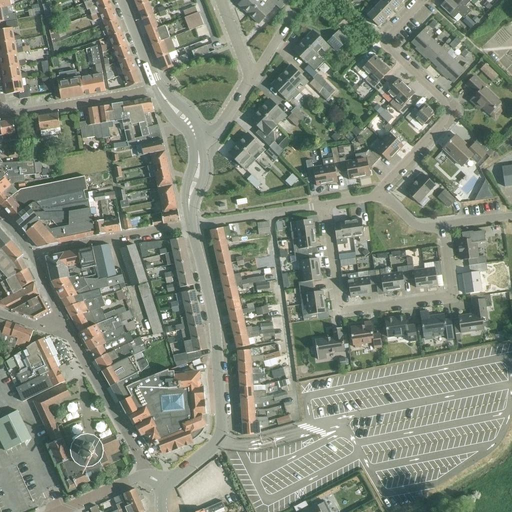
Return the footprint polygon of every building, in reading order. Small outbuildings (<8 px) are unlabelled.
[(108,0),(90,0),(84,2),(84,3),(87,10),(89,9),(90,14),(99,11),(111,6),(108,0)] [(261,0),(242,0),(239,4),(248,13),(260,1),(261,0)] [(261,0),(260,1),(248,13),(258,23),(275,5),(280,9),(289,0),(288,0),(278,0),(277,2),(275,0),(261,0)] [(382,0),(381,0),(374,8),(386,18),(393,10),(382,0)] [(401,2),(398,0),(382,0),(393,10),(401,2)] [(467,15),(451,0),(445,0),(440,6),(453,19),(458,14),(463,19),(467,15)] [(468,0),(451,0),(467,15),(471,12),(465,6),(470,1),(468,0)] [(147,3),(136,7),(141,20),(152,16),(147,3)] [(47,4),(42,5),(45,18),(51,16),(47,4)] [(3,7),(0,7),(0,22),(10,20),(16,19),(15,13),(9,14),(7,6),(3,7)] [(99,11),(90,14),(93,20),(101,17),(104,24),(116,19),(111,6),(99,11)] [(185,17),(196,12),(194,6),(182,11),(185,17)] [(22,9),(23,16),(32,15),(31,7),(22,9)] [(386,18),(374,8),(366,16),(378,27),(386,18)] [(189,29),(203,24),(198,11),(196,12),(185,17),(184,17),(189,29)] [(342,15),(334,24),(339,29),(348,21),(342,15)] [(152,16),(141,20),(146,33),(157,28),(152,16)] [(54,17),(47,19),(48,27),(56,25),(54,17)] [(467,17),(462,21),(470,29),(475,24),(467,17)] [(121,31),(116,19),(104,24),(109,36),(121,31)] [(12,28),(18,27),(17,20),(5,22),(7,29),(0,29),(0,43),(14,41),(20,40),(19,36),(14,37),(12,28)] [(433,21),(428,26),(432,30),(437,24),(433,21)] [(420,54),(433,41),(426,34),(430,29),(426,26),(411,43),(418,50),(417,51),(420,54)] [(52,44),(56,43),(55,36),(59,35),(57,28),(49,31),(52,44)] [(158,30),(157,28),(146,33),(151,45),(162,41),(168,39),(164,28),(158,30)] [(121,31),(109,36),(114,49),(126,44),(121,31)] [(303,40),(315,53),(321,48),(325,52),(329,47),(312,31),(303,40)] [(332,36),(327,41),(336,50),(341,44),(346,39),(337,31),(332,36)] [(29,44),(39,44),(39,36),(28,37),(29,44)] [(162,41),(151,45),(156,58),(167,54),(173,52),(168,39),(162,41)] [(455,39),(449,46),(453,50),(460,43),(455,39)] [(315,53),(303,40),(294,50),(314,70),(324,61),(315,53)] [(22,52),(22,48),(16,49),(14,41),(0,43),(0,56),(17,53),(22,52)] [(433,41),(420,54),(424,57),(425,56),(432,63),(448,46),(444,44),(440,48),(433,41)] [(126,44),(114,49),(118,61),(131,56),(126,44)] [(89,66),(100,64),(97,46),(86,49),(89,66)] [(192,52),(194,59),(209,54),(206,46),(192,52)] [(448,46),(432,63),(439,69),(438,71),(441,74),(454,61),(446,54),(451,49),(448,46)] [(465,50),(461,54),(464,58),(469,53),(465,50)] [(0,63),(1,69),(19,66),(25,65),(24,61),(18,62),(17,53),(0,56),(0,63)] [(167,54),(156,58),(161,71),(172,67),(188,62),(185,56),(170,61),(167,54)] [(136,69),(131,56),(118,61),(123,74),(136,69)] [(362,59),(353,69),(357,73),(365,81),(382,63),(374,56),(367,63),(362,59)] [(461,68),(454,61),(441,74),(445,77),(446,76),(453,83),(469,67),(465,63),(461,68)] [(390,71),(382,63),(365,81),(377,92),(387,82),(383,78),(390,71)] [(485,64),(480,70),(492,82),(497,76),(485,64)] [(27,78),(26,73),(20,74),(19,66),(1,69),(3,82),(21,79),(27,78)] [(281,75),(293,87),(298,83),(303,87),(307,82),(290,66),(281,75)] [(123,74),(120,75),(125,86),(128,85),(128,86),(141,82),(138,75),(136,69),(123,74)] [(59,87),(61,99),(72,97),(84,95),(80,77),(79,77),(79,73),(76,73),(76,71),(58,74),(59,76),(57,77),(58,81),(59,87)] [(110,73),(106,74),(107,81),(114,78),(112,72),(110,73)] [(91,75),(80,77),(84,95),(95,93),(105,91),(102,73),(91,75)] [(317,73),(312,77),(313,78),(322,87),(330,96),(335,91),(317,73)] [(281,75),(271,85),(288,101),(292,97),(294,99),(299,93),(293,87),(281,75)] [(488,115),(500,103),(484,87),(474,76),(464,86),(475,96),(470,101),(475,106),(477,104),(488,115)] [(313,78),(308,83),(326,100),(330,96),(322,87),(313,78)] [(30,97),(29,91),(28,86),(23,87),(21,79),(3,82),(6,95),(18,93),(19,99),(30,97)] [(387,82),(377,92),(390,104),(393,100),(406,86),(398,79),(391,86),(387,82)] [(406,86),(393,100),(390,104),(402,115),(412,105),(407,101),(414,94),(406,86)] [(148,99),(139,100),(144,114),(145,122),(147,127),(149,136),(150,142),(162,139),(157,125),(152,126),(149,117),(148,117),(147,113),(154,112),(150,99),(148,99)] [(139,100),(122,103),(124,116),(129,116),(131,124),(139,123),(142,137),(149,136),(147,127),(145,122),(144,114),(139,100)] [(268,100),(259,110),(271,122),(276,126),(281,121),(286,116),(285,116),(268,100)] [(122,103),(112,105),(114,122),(112,122),(112,125),(119,124),(120,130),(124,130),(127,142),(127,145),(128,147),(135,146),(135,145),(134,139),(131,124),(129,116),(124,116),(122,103)] [(377,104),(373,108),(379,115),(383,110),(377,104)] [(114,122),(112,105),(98,107),(100,123),(103,138),(109,137),(108,128),(113,128),(112,125),(112,122),(114,122)] [(414,108),(405,118),(409,122),(418,130),(422,127),(434,113),(426,105),(419,112),(414,108)] [(103,138),(100,123),(98,107),(86,109),(88,122),(79,123),(82,139),(95,137),(97,139),(103,138)] [(304,117),(295,108),(291,112),(292,114),(300,122),(304,117)] [(259,110),(250,119),(260,129),(268,136),(263,141),(268,146),(270,148),(279,156),(282,150),(278,146),(273,141),(272,132),(276,127),(276,126),(271,122),(259,110)] [(379,115),(387,123),(392,118),(384,110),(383,110),(379,115)] [(38,123),(37,123),(38,130),(40,130),(41,137),(60,135),(59,127),(57,114),(57,113),(37,116),(37,117),(38,123)] [(300,122),(292,114),(287,119),(297,128),(300,122)] [(13,120),(0,122),(0,127),(1,135),(8,134),(10,142),(17,141),(13,120)] [(386,136),(382,141),(396,154),(403,146),(400,144),(404,139),(388,124),(383,128),(386,130),(383,133),(386,136)] [(357,125),(351,132),(355,136),(362,130),(357,125)] [(336,132),(331,137),(335,142),(340,137),(336,132)] [(347,133),(344,136),(349,141),(353,138),(347,133)] [(247,134),(237,144),(250,155),(254,160),(261,154),(264,150),(247,134)] [(476,163),(485,154),(474,143),(469,149),(455,135),(442,149),(461,167),(470,157),(476,163)] [(142,137),(134,139),(135,145),(135,146),(142,145),(142,144),(150,142),(149,136),(142,137)] [(162,139),(150,142),(142,144),(142,145),(135,146),(137,156),(151,153),(164,150),(162,139)] [(396,154),(382,141),(371,153),(378,160),(382,156),(388,162),(396,154)] [(237,144),(228,153),(245,170),(248,166),(254,160),(250,155),(237,144)] [(279,156),(270,148),(265,153),(275,162),(279,156)] [(331,149),(332,158),(322,160),(323,166),(326,184),(337,182),(335,174),(341,173),(339,159),(336,148),(331,149)] [(167,163),(164,150),(151,153),(152,161),(146,162),(147,167),(153,165),(167,163)] [(365,151),(354,153),(355,160),(359,178),(369,176),(368,168),(371,167),(378,160),(371,153),(368,150),(365,153),(365,151)] [(112,161),(111,153),(104,154),(106,162),(112,161)] [(359,178),(355,160),(345,162),(344,158),(339,159),(341,173),(347,172),(348,180),(359,178)] [(326,184),(323,166),(313,168),(311,160),(305,161),(308,179),(314,178),(316,186),(326,184)] [(0,182),(6,178),(7,178),(24,176),(34,175),(36,175),(36,173),(35,162),(20,163),(2,163),(0,163),(0,182)] [(153,165),(147,167),(149,177),(169,173),(167,163),(153,165)] [(511,165),(501,167),(504,187),(511,185),(511,165)] [(418,204),(435,185),(421,172),(416,177),(418,179),(405,192),(418,204)] [(172,184),(169,173),(149,177),(150,182),(156,181),(158,187),(172,184)] [(256,189),(260,183),(251,175),(246,179),(256,189)] [(0,193),(11,184),(12,185),(16,184),(18,183),(24,183),(24,176),(6,178),(0,182),(0,193)] [(17,191),(1,205),(13,218),(27,206),(28,205),(29,204),(31,203),(34,202),(66,195),(87,190),(84,176),(20,188),(17,191)] [(12,185),(11,184),(0,193),(0,203),(1,205),(17,191),(12,185)] [(174,197),(172,184),(158,187),(160,200),(174,197)] [(444,189),(437,196),(448,206),(454,199),(444,189)] [(27,206),(13,218),(19,225),(34,213),(41,212),(43,212),(46,212),(60,212),(68,212),(90,208),(88,199),(85,199),(83,190),(66,195),(34,202),(31,203),(29,204),(28,205),(27,206)] [(174,197),(160,200),(163,212),(177,209),(174,197)] [(39,220),(25,233),(38,248),(78,239),(78,236),(94,233),(91,215),(90,209),(90,208),(68,212),(69,220),(60,220),(44,219),(42,221),(42,220),(40,221),(39,220)] [(163,212),(161,212),(162,218),(151,220),(152,226),(162,224),(179,221),(177,209),(163,212)] [(34,213),(19,225),(25,233),(39,220),(40,221),(42,220),(42,221),(44,219),(60,220),(69,220),(68,212),(60,212),(46,212),(43,212),(41,212),(34,213)] [(96,215),(91,215),(94,233),(95,235),(106,233),(103,221),(103,220),(97,221),(96,215)] [(129,219),(123,220),(125,230),(131,229),(135,228),(140,228),(140,224),(138,217),(129,219)] [(103,221),(106,233),(121,231),(118,219),(103,221)] [(350,220),(352,238),(359,237),(359,242),(370,241),(368,227),(362,228),(361,219),(350,220)] [(352,238),(350,220),(339,222),(341,231),(335,232),(337,245),(347,244),(346,239),(352,238)] [(303,221),(289,223),(291,233),(292,239),(297,239),(314,236),(313,226),(304,227),(303,221)] [(268,222),(261,223),(257,223),(258,235),(270,234),(268,222)] [(225,240),(231,239),(237,237),(236,233),(230,234),(228,226),(209,230),(212,243),(225,240)] [(0,249),(0,250),(10,241),(11,240),(0,228),(0,249)] [(468,266),(486,263),(485,256),(477,257),(475,243),(485,241),(483,231),(465,234),(466,240),(458,241),(460,260),(467,260),(468,266)] [(314,236),(297,239),(298,245),(293,246),(294,256),(308,254),(307,248),(316,247),(314,236)] [(173,252),(186,250),(183,237),(171,240),(173,252)] [(228,252),(225,240),(212,243),(215,255),(228,252)] [(248,249),(260,246),(258,240),(246,244),(248,249)] [(23,255),(10,241),(0,250),(0,249),(0,253),(12,266),(21,257),(22,257),(23,255)] [(147,250),(160,249),(159,242),(146,243),(139,244),(142,257),(148,255),(147,250)] [(116,274),(115,271),(109,244),(106,244),(92,247),(96,266),(94,266),(98,279),(106,278),(116,276),(116,274)] [(131,286),(146,281),(134,244),(120,249),(131,286)] [(92,247),(77,250),(80,263),(83,278),(96,275),(94,266),(96,266),(92,247)] [(80,263),(77,250),(63,253),(66,266),(80,263)] [(186,250),(173,252),(166,254),(165,254),(167,266),(176,264),(188,261),(186,250)] [(228,252),(215,255),(217,266),(230,263),(228,252)] [(28,268),(22,257),(21,257),(12,266),(0,253),(0,278),(4,283),(20,275),(29,271),(28,268)] [(66,266),(63,253),(45,256),(52,281),(78,275),(79,278),(83,278),(80,263),(66,266)] [(309,260),(308,254),(294,256),(295,262),(300,261),(302,271),(319,269),(318,258),(309,260)] [(411,257),(405,258),(407,266),(408,280),(414,279),(415,288),(426,287),(424,269),(413,271),(412,265),(411,257)] [(170,272),(171,277),(178,276),(191,273),(188,261),(176,264),(177,271),(170,272)] [(439,262),(433,262),(423,264),(424,269),(426,287),(437,285),(436,276),(441,275),(439,262)] [(230,263),(217,266),(220,278),(233,275),(230,263)] [(462,274),(465,294),(481,292),(479,272),(487,271),(486,263),(468,266),(469,273),(462,274)] [(397,273),(391,274),(393,291),(404,290),(403,281),(408,280),(407,266),(396,268),(397,273)] [(393,291),(391,274),(390,268),(388,267),(385,268),(384,269),(374,271),(376,285),(381,284),(383,293),(393,291)] [(319,269),(302,271),(303,282),(298,283),(299,289),(313,287),(312,281),(321,280),(319,269)] [(29,271),(20,275),(4,283),(2,284),(8,296),(35,283),(34,281),(29,271)] [(374,271),(368,272),(357,273),(361,296),(371,294),(370,285),(376,285),(374,271)] [(191,273),(178,276),(181,288),(193,285),(191,273)] [(239,273),(233,275),(220,278),(223,289),(236,287),(241,286),(248,284),(252,284),(264,282),(263,276),(246,279),(247,280),(241,281),(239,273)] [(351,274),(341,275),(343,289),(349,288),(350,297),(361,296),(357,273),(351,274)] [(78,275),(52,281),(62,299),(89,291),(99,289),(108,287),(106,279),(106,278),(98,279),(96,279),(83,279),(83,278),(79,278),(78,275)] [(122,275),(106,279),(108,287),(124,282),(122,275)] [(0,305),(11,310),(39,296),(35,283),(8,296),(0,300),(0,305)] [(268,283),(256,284),(256,291),(269,289),(268,283)] [(236,287),(223,289),(225,301),(238,298),(236,287)] [(313,287),(299,289),(301,305),(306,304),(324,302),(322,291),(313,292),(313,287)] [(89,291),(62,299),(63,301),(66,307),(83,301),(101,296),(99,289),(89,291)] [(176,301),(170,303),(171,308),(177,306),(184,305),(197,302),(194,290),(182,293),(175,294),(176,301)] [(125,299),(122,291),(115,293),(118,302),(125,299)] [(470,298),(470,302),(472,314),(458,316),(461,333),(483,330),(482,322),(487,322),(485,307),(491,306),(489,295),(470,298)] [(39,296),(11,310),(32,317),(47,310),(39,296)] [(83,301),(66,307),(71,317),(101,307),(105,305),(101,296),(83,301)] [(241,310),(238,298),(225,301),(228,313),(241,310)] [(199,314),(197,302),(184,305),(186,317),(199,314)] [(324,302),(306,304),(308,315),(302,316),(303,322),(317,320),(316,314),(325,313),(324,302)] [(98,324),(108,319),(126,312),(124,307),(104,315),(101,307),(71,317),(80,332),(98,324)] [(241,310),(228,313),(231,324),(244,322),(242,314),(248,313),(254,312),(253,307),(247,309),(241,310)] [(267,307),(255,309),(257,316),(268,314),(267,307)] [(115,330),(117,329),(122,326),(121,323),(131,319),(129,311),(126,312),(108,319),(98,324),(80,332),(86,342),(102,334),(115,330)] [(428,311),(419,312),(423,337),(431,336),(431,334),(446,332),(447,340),(453,339),(451,319),(445,320),(444,314),(429,317),(428,311)] [(199,314),(186,317),(181,318),(182,324),(175,326),(176,331),(181,330),(202,325),(199,314)] [(384,319),(387,337),(407,335),(408,342),(416,341),(414,325),(406,326),(405,316),(384,319)] [(127,331),(135,329),(133,321),(125,324),(127,331)] [(350,327),(352,346),(354,346),(354,348),(360,347),(360,345),(373,343),(373,349),(381,348),(379,334),(372,335),(370,321),(363,322),(364,325),(350,327)] [(32,330),(7,322),(1,340),(0,339),(0,343),(14,348),(15,344),(27,348),(32,344),(28,342),(32,330)] [(246,333),(258,331),(259,331),(257,327),(251,328),(251,327),(245,328),(244,322),(231,324),(234,336),(246,333)] [(204,337),(202,325),(181,330),(184,341),(184,342),(204,337)] [(110,341),(125,334),(122,326),(117,329),(115,330),(102,334),(86,342),(90,351),(107,343),(110,341)] [(314,340),(317,360),(326,359),(325,354),(344,351),(341,328),(332,329),(333,337),(314,340)] [(274,336),(273,329),(261,331),(259,331),(260,338),(274,336)] [(255,344),(255,337),(260,336),(259,335),(259,331),(258,331),(246,333),(234,336),(236,348),(255,344)] [(107,343),(90,351),(96,360),(109,353),(114,350),(133,341),(128,332),(125,334),(110,341),(107,343)] [(199,351),(207,349),(204,337),(184,342),(186,353),(173,356),(174,362),(176,368),(201,358),(199,351)] [(17,367),(18,369),(50,353),(43,338),(32,344),(27,348),(21,352),(13,357),(12,358),(8,361),(6,362),(10,370),(17,367)] [(133,355),(134,355),(145,350),(142,344),(141,345),(138,339),(133,341),(114,350),(109,353),(96,360),(102,371),(120,361),(133,355)] [(237,350),(238,363),(250,362),(257,362),(263,361),(262,356),(260,356),(259,348),(251,348),(250,350),(237,350)] [(8,352),(4,355),(8,361),(12,358),(8,352)] [(280,357),(279,352),(264,356),(265,361),(275,358),(280,357)] [(50,353),(18,369),(20,373),(16,374),(22,385),(26,383),(37,378),(57,367),(50,353)] [(120,361),(102,371),(103,371),(111,385),(110,386),(122,380),(130,376),(141,371),(137,363),(136,363),(133,355),(120,361)] [(263,361),(264,367),(276,364),(275,358),(265,361),(263,361)] [(153,376),(145,359),(137,363),(141,371),(145,380),(153,376)] [(264,373),(263,369),(261,369),(261,367),(257,367),(251,368),(250,362),(238,363),(238,375),(251,374),(264,373)] [(19,386),(15,388),(22,402),(44,391),(64,382),(57,367),(37,378),(26,383),(22,385),(19,386)] [(282,368),(271,372),(274,380),(285,376),(282,368)] [(131,396),(119,402),(126,416),(130,414),(141,436),(145,434),(150,444),(153,442),(155,446),(158,444),(162,453),(192,442),(192,441),(196,438),(200,435),(203,431),(205,426),(201,414),(206,414),(203,386),(199,386),(198,372),(174,374),(173,370),(168,370),(168,369),(153,376),(145,380),(126,388),(131,396)] [(115,393),(119,402),(131,396),(126,388),(145,380),(141,371),(130,376),(122,380),(110,386),(115,393)] [(264,373),(251,374),(238,375),(239,387),(252,386),(252,380),(264,379),(264,373)] [(47,433),(57,428),(46,404),(69,394),(64,383),(31,399),(47,433)] [(252,386),(239,387),(240,399),(253,398),(265,397),(265,391),(261,391),(261,385),(252,386)] [(274,401),(287,398),(286,391),(272,395),(274,401)] [(266,401),(265,397),(253,398),(240,399),(241,411),(254,410),(253,404),(260,404),(260,402),(266,401)] [(254,418),(254,410),(241,411),(242,423),(267,421),(267,417),(254,418)] [(17,411),(0,419),(0,441),(5,451),(30,439),(17,411)] [(278,418),(276,418),(278,425),(290,421),(288,415),(278,418)] [(267,421),(242,423),(243,435),(255,434),(260,433),(259,426),(267,425),(267,421)] [(115,436),(94,445),(96,447),(97,450),(97,453),(96,456),(102,467),(112,463),(109,456),(121,450),(115,436)] [(61,439),(48,444),(57,465),(59,464),(67,481),(64,482),(68,490),(89,481),(88,478),(103,471),(102,467),(96,456),(97,453),(97,450),(96,447),(94,445),(91,442),(88,441),(84,441),(81,443),(78,445),(77,449),(77,452),(78,456),(70,459),(61,439)] [(118,510),(140,500),(135,489),(120,495),(113,498),(118,510)] [(140,500),(118,510),(111,511),(125,511),(127,511),(126,511),(142,511),(144,511),(140,500)] [(304,501),(293,507),(294,510),(295,511),(307,506),(304,501)] [(214,511),(224,508),(222,502),(197,511),(214,511)] [(316,504),(300,511),(329,511),(325,502),(317,506),(316,504)]
